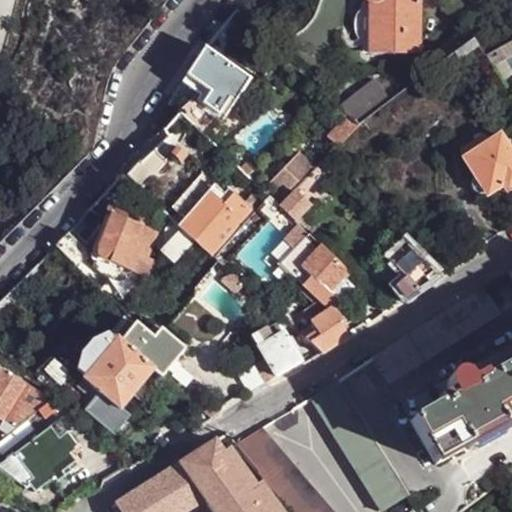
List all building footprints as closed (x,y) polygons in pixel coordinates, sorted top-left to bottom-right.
[(364,0),(369,4),(370,55),(420,55),(419,0),(364,0)] [(479,48),(474,40),(454,55),(459,62),(479,48)] [(205,49),(184,83),(206,99),(203,104),(226,119),(251,80),(205,49)] [(358,93),(373,114),(390,101),(374,81),(358,93)] [(373,114),(358,93),(338,109),(343,114),(357,126),(373,114)] [(343,114),(333,124),(336,127),(325,138),(335,148),(357,127),(357,126),(343,114)] [(511,156),(510,154),(499,137),(488,144),(483,137),(475,142),(459,151),(464,158),(462,160),(474,176),(472,178),(470,184),(473,191),(479,194),(485,193),(486,195),(502,185),(507,191),(511,187),(511,156)] [(141,187),(167,160),(156,149),(136,170),(130,176),(141,187)] [(312,168),(297,153),(269,188),(283,201),(312,168)] [(336,177),(320,165),(295,195),(311,207),(336,177)] [(215,186),(209,192),(223,205),(229,200),(215,186)] [(209,192),(177,224),(198,243),(211,254),(253,212),(235,194),(229,200),(223,205),(209,192)] [(311,207),(295,195),(282,210),(286,215),(297,224),(311,207)] [(281,209),(270,199),(264,206),(275,216),(281,221),(286,215),(282,210),(281,209)] [(92,254),(100,253),(114,215),(107,213),(91,253),(92,254)] [(158,233),(116,215),(115,214),(114,215),(100,253),(100,254),(102,259),(117,265),(114,271),(117,273),(120,267),(134,273),(140,257),(147,260),(158,233)] [(54,248),(76,267),(92,254),(91,253),(68,232),(56,245),(54,248)] [(309,236),(280,265),(293,278),(302,269),(321,249),(309,236)] [(190,245),(182,238),(173,248),(181,255),(190,245)] [(438,275),(400,240),(397,244),(384,257),(405,280),(393,287),(404,299),(438,275)] [(321,249),(302,269),(320,286),(316,289),(324,297),(328,294),(331,297),(342,285),(351,276),(321,249)] [(100,253),(92,254),(95,264),(114,271),(117,265),(102,259),(101,257),(100,254),(100,253)] [(320,286),(302,269),(293,278),(329,312),(331,297),(328,294),(324,297),(316,289),(320,286)] [(349,292),(342,285),(331,297),(329,312),(349,292)] [(373,359),(390,385),(501,315),(485,288),(373,359)] [(322,355),(348,337),(337,321),(334,323),(325,310),(310,324),(312,326),(299,335),(322,355)] [(82,378),(99,392),(84,410),(113,434),(130,415),(121,408),(132,395),(138,399),(147,389),(141,384),(152,371),(161,377),(166,371),(171,375),(187,355),(183,351),(184,349),(160,329),(153,338),(135,323),(132,326),(125,320),(110,338),(105,335),(91,341),(81,354),(77,369),(85,376),(82,378)] [(253,339),(258,347),(282,333),(277,325),(253,339)] [(282,333),(258,347),(258,348),(275,377),(276,376),(298,363),(300,362),(282,333)] [(511,363),(477,384),(474,377),(469,380),(466,376),(460,373),(454,374),(449,379),(447,385),(450,391),(444,395),(447,401),(411,422),(436,465),(469,447),(470,451),(473,449),(468,441),(501,422),(506,431),(508,429),(505,425),(511,421),(511,363)] [(0,370),(0,439),(1,439),(36,412),(45,405),(51,400),(40,394),(0,370)] [(99,392),(82,378),(74,387),(85,396),(77,405),(84,410),(99,392)] [(336,382),(309,399),(381,511),(382,511),(409,496),(336,382)] [(43,389),(40,394),(51,400),(56,396),(43,389)] [(218,402),(208,410),(215,419),(221,415),(221,407),(218,402)] [(45,405),(36,412),(43,422),(53,415),(45,405)] [(12,453),(30,478),(27,481),(34,491),(51,479),(54,482),(64,475),(61,470),(75,461),(69,452),(77,446),(67,432),(70,430),(61,417),(12,453)] [(501,422),(468,441),(473,449),(506,431),(501,422)] [(334,511),(262,429),(238,445),(294,511),(334,511)] [(178,465),(204,500),(212,511),(281,511),(260,484),(256,486),(229,450),(223,454),(215,442),(178,465)] [(30,478),(12,453),(0,462),(0,468),(22,484),(27,481),(30,478)] [(178,465),(116,505),(120,511),(185,511),(204,500),(178,465)]
